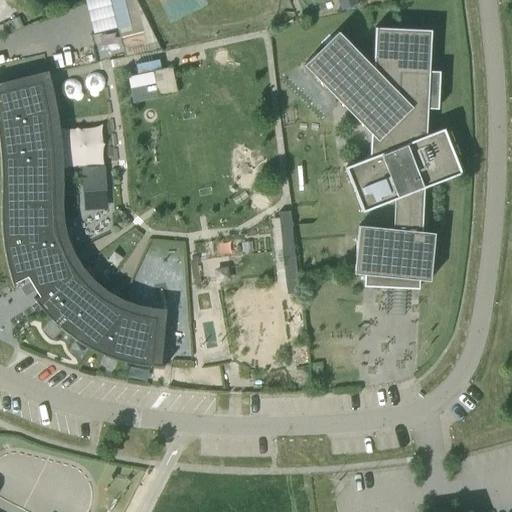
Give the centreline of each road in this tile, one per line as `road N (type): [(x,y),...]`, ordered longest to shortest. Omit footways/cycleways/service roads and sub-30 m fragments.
road 1 (residential): [(176,423),(329,427),(409,418),(461,377),(483,307),(494,213),(498,140),(487,0)]
road 2 (residential): [(0,378),(101,413),(176,423)]
